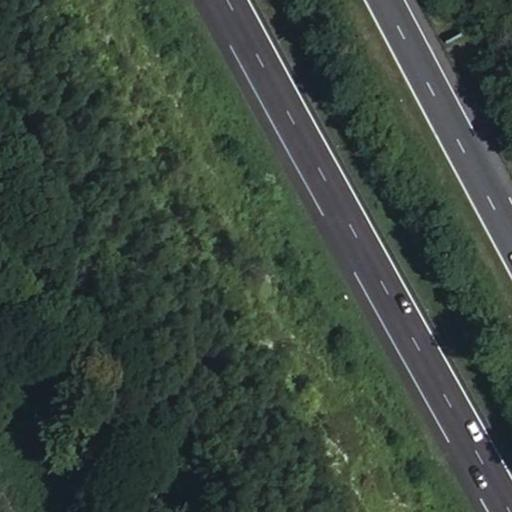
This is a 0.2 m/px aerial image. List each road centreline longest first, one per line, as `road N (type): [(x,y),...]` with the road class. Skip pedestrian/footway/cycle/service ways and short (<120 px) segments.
road 1 (motorway): [(233,0),(511,505)]
road 2 (motorway): [(511,221),(393,0)]
